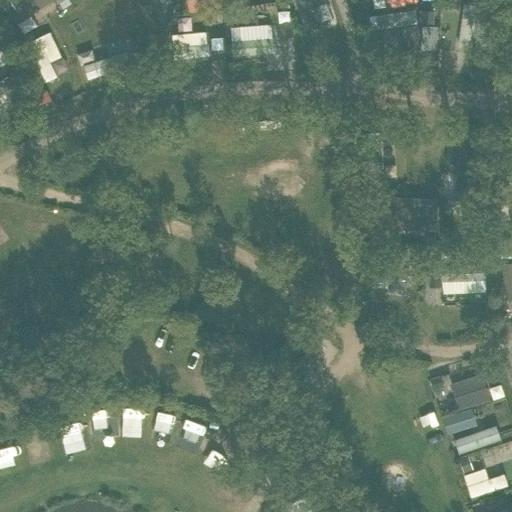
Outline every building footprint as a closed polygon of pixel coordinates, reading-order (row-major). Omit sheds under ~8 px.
[(23,0),(31,11),(46,0),(23,0)] [(144,0),(166,12),(172,0),(144,0)] [(310,0),(292,0),(306,31),(321,25),(310,0)] [(447,0),(446,8),(458,9),(458,0),(447,0)] [(421,12),(421,25),(432,25),(433,12),(421,12)] [(275,52),(274,24),(239,26),(240,53),(275,52)] [(207,31),(172,37),(174,49),(209,42),(207,31)] [(33,39),(40,75),(63,70),(55,34),(33,39)] [(484,73),(494,75),(496,65),(486,63),(484,73)] [(181,157),(198,154),(193,132),(177,135),(181,157)] [(156,184),(159,202),(177,200),(175,181),(156,184)] [(511,263),(501,264),(502,298),(511,297),(511,263)] [(311,343),(293,367),(305,376),(323,352),(311,343)] [(449,382),(456,409),(491,400),(483,373),(449,382)] [(382,393),(400,388),(397,375),(379,380),(382,393)] [(120,406),(120,426),(146,426),(146,405),(120,406)] [(470,407),(440,417),(446,435),(476,424),(470,407)] [(96,430),(112,425),(106,408),(91,413),(96,430)] [(152,427),(172,432),(177,415),(156,410),(152,427)] [(197,447),(204,428),(183,419),(175,438),(197,447)] [(84,421),(57,428),(61,444),(88,437),(84,421)] [(456,455),(501,440),(495,424),(451,439),(456,455)] [(28,452),(48,448),(44,427),(24,431),(28,452)] [(0,436),(0,457),(17,453),(12,433),(0,436)] [(503,472),(488,477),(484,467),(463,474),(471,500),(508,488),(503,472)]
